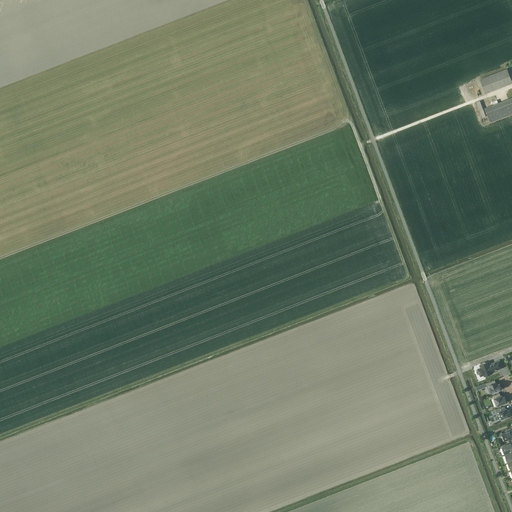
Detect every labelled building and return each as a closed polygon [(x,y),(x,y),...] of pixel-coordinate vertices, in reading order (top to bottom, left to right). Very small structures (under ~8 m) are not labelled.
[(485,93),(511,83),(511,80),(508,69),(480,79),(485,93)] [(490,122),(511,113),(511,97),(485,108),(490,122)] [(480,101),(476,102),(482,118),(486,116),(480,101)] [(477,370),(477,372),(478,374),(479,375),(480,374),(481,377),(484,375),(484,377),(493,373),(493,372),(503,368),(500,360),(490,364),(489,361),(486,363),(485,362),(482,363),(482,364),(483,367),(477,369),(478,370),(477,370)] [(502,389),(500,383),(498,384),(497,382),(496,383),(495,380),(486,383),(490,393),(502,389)] [(498,405),(500,405),(500,406),(504,405),(504,403),(507,402),(505,396),(503,397),(502,395),(501,396),(500,393),(494,395),(498,405)] [(505,406),(496,409),(499,420),(505,418),(509,417),(508,416),(511,415),(510,412),(509,410),(507,410),(507,409),(506,409),(505,406)] [(505,441),(511,438),(511,430),(502,434),(505,441)] [(505,455),(511,452),(511,444),(511,443),(502,447),(505,455)]
